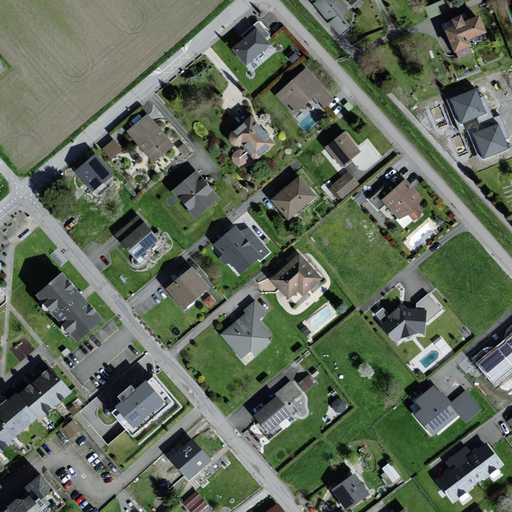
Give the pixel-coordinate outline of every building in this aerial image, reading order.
[(350,11),(340,0),(320,0),(314,5),(341,35),(349,28),(341,19),(350,11)] [(430,15),(448,7),(444,0),(436,0),(425,5),(430,15)] [(489,31),(483,14),(468,20),(465,14),(456,17),(459,24),(450,28),(458,50),(459,50),(461,57),(473,52),(470,45),(473,44),(471,38),(489,31)] [(270,45),(256,29),(232,50),(246,66),(270,45)] [(334,100),(305,69),(276,97),(294,116),(310,101),(314,97),(324,108),(334,100)] [(485,113),(476,90),(452,100),(461,123),(485,113)] [(175,146),(148,115),(128,132),(154,163),(175,146)] [(275,145),(250,118),(227,139),(238,151),(231,157),(242,170),(251,162),(253,164),(275,145)] [(507,148),(498,125),(475,134),(484,157),(507,148)] [(360,151),(345,132),(328,147),(343,165),(360,151)] [(121,149),(114,141),(104,149),(111,157),(121,149)] [(112,173),(96,156),(78,172),(95,189),(112,173)] [(219,197),(197,171),(173,192),(196,218),(219,197)] [(348,172),(333,186),(343,197),(359,184),(348,172)] [(316,196),(300,177),(273,200),(290,218),(316,196)] [(423,198),(407,179),(402,183),(397,178),(372,199),(380,208),(386,203),(400,219),(409,215),(414,220),(420,219),(422,213),(417,207),(423,198)] [(159,241),(144,224),(121,243),(136,260),(159,241)] [(241,235),(236,228),(215,246),(239,274),(267,251),(249,229),(241,235)] [(322,279),(300,255),(273,279),(289,298),(299,289),(303,295),(322,279)] [(208,289),(191,269),(166,291),(183,310),(208,289)] [(103,320),(61,274),(38,295),(80,341),(103,320)] [(266,315),(255,302),(243,312),(246,315),(222,335),(242,360),(252,352),(255,356),(271,343),(268,339),(272,335),(259,321),(266,315)] [(401,308),(381,325),(396,343),(402,338),(417,333),(426,334),(427,310),(401,308)] [(71,392),(51,368),(35,382),(55,405),(71,392)] [(308,373),(299,380),(305,388),(314,380),(308,373)] [(170,397),(154,379),(149,383),(147,381),(136,391),(132,386),(120,396),(124,401),(118,406),(122,411),(118,414),(138,437),(146,430),(143,427),(147,424),(143,419),(156,408),(159,412),(165,406),(162,403),(164,402),(170,397)] [(55,405),(35,382),(19,395),(37,417),(39,419),(55,405)] [(434,386),(417,401),(423,409),(416,414),(434,435),(458,414),(465,422),(481,408),(466,391),(452,403),(443,392),(441,393),(434,386)] [(0,419),(14,437),(37,417),(19,395),(18,394),(0,408),(0,419)] [(278,396),(255,415),(270,432),(293,414),(278,396)] [(0,419),(0,452),(0,453),(12,443),(16,439),(14,437),(0,419)] [(82,433),(73,422),(63,430),(72,441),(82,433)] [(210,460),(193,441),(173,458),(189,478),(210,460)] [(451,468),(436,479),(454,503),(505,465),(487,441),(472,452),(467,446),(446,461),(451,468)] [(368,494),(355,475),(333,490),(347,509),(368,494)] [(53,489),(42,476),(27,488),(33,495),(29,499),(25,502),(21,497),(2,511),(39,511),(50,503),(45,496),(53,489)] [(182,500),(193,511),(197,511),(209,501),(196,487),(182,500)]
